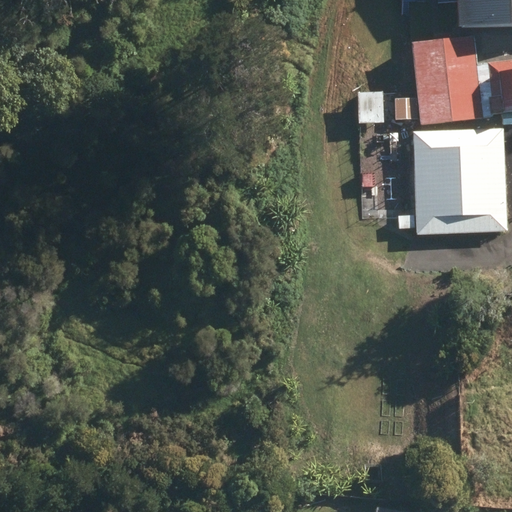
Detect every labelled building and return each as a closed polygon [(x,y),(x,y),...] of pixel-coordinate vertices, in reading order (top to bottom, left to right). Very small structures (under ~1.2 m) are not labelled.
[(511,0),(457,0),(458,30),(511,28),(511,0)] [(414,133),(417,236),(507,233),(503,130),(446,132),(445,124),(492,118),(491,114),(511,111),(511,61),(477,67),(472,38),(411,46),(422,132),(414,133)] [(358,94),(358,126),(385,125),(384,93),(358,94)] [(502,345),(502,348),(511,348),(511,296),(508,297),(508,303),(502,303),(502,330),(494,330),(494,345),(502,345)] [(481,443),(511,471),(511,403),(507,399),(487,419),(481,413),(468,427),(482,441),(481,443)]
